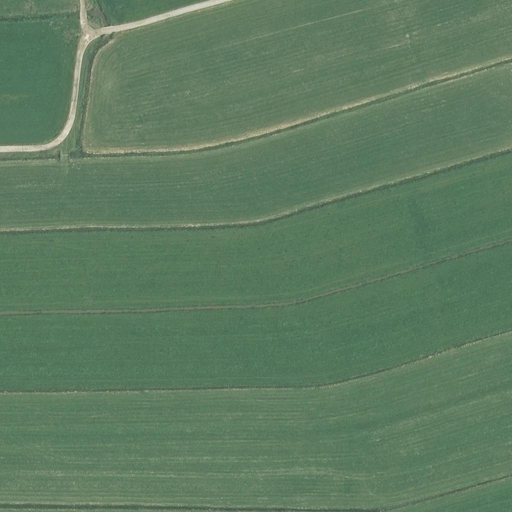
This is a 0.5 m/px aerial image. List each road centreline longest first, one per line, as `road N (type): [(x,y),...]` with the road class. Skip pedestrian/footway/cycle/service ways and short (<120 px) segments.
road 1 (track): [(87,31),(224,0)]
road 2 (track): [(62,136),(87,31),(82,0)]
